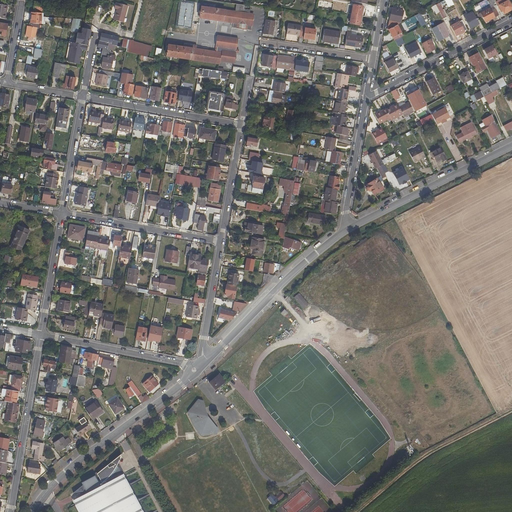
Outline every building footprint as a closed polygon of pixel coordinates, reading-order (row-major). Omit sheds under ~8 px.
[(479,14),(481,17),(482,17),(485,23),(495,18),(495,17),(499,15),(490,0),(489,0),(487,1),(491,8),(479,14)] [(43,2),(34,1),(34,11),(42,11),(43,2)] [(511,7),(508,1),(500,6),(502,10),(504,14),(510,11),(511,7)] [(177,27),(191,28),(194,3),(179,2),(177,27)] [(123,23),(128,6),(118,3),(118,4),(115,3),(114,8),(117,9),(114,20),(123,23)] [(439,12),(442,10),(439,3),(431,7),(435,14),(439,12)] [(250,6),(236,4),(235,12),(202,7),(201,7),(199,18),(233,23),(232,28),(237,29),(237,27),(247,29),(246,30),(251,31),(253,15),(249,14),(250,6)] [(351,15),(362,16),(363,7),(353,5),(351,15)] [(403,11),(392,9),(388,30),(389,30),(397,25),(401,23),(403,11)] [(43,13),(30,12),(30,23),(39,24),(45,24),(45,17),(43,17),(43,13)] [(350,24),(360,26),(362,16),(351,15),(350,24)] [(471,26),(472,28),(479,25),(475,16),(465,21),(469,27),(471,26)] [(275,22),(266,20),(263,34),(273,36),(275,22)] [(459,22),(450,27),(455,36),(464,32),(459,22)] [(39,24),(30,23),(29,27),(27,26),(26,37),(29,37),(28,40),(32,40),(32,38),(35,38),(36,28),(38,29),(39,24)] [(286,34),(299,36),(301,26),(301,25),(288,23),(286,34)] [(437,26),(444,39),(449,36),(442,24),(437,26)] [(389,30),(395,41),(399,38),(404,36),(405,35),(404,32),(402,33),(400,30),(403,29),(401,25),(398,27),(397,25),(389,30)] [(306,29),(307,27),(301,26),(299,36),(299,37),(304,38),(304,39),(314,41),(316,30),(306,29)] [(437,26),(432,29),(438,42),(444,39),(437,26)] [(340,32),(324,30),(322,42),(338,44),(340,32)] [(347,32),(345,45),(361,47),(363,38),(351,36),(351,33),(347,32)] [(101,33),(100,41),(99,41),(98,47),(103,48),(108,49),(109,43),(112,43),(113,44),(113,46),(125,49),(126,49),(126,52),(140,56),(147,57),(148,50),(150,51),(151,46),(127,40),(101,33)] [(217,47),(216,52),(215,64),(220,64),(220,62),(235,64),(236,53),(236,52),(235,52),(235,50),(237,50),(238,39),(217,36),(216,47),(217,47)] [(430,40),(422,44),(427,53),(435,49),(430,40)] [(79,65),(82,50),(87,50),(88,45),(81,44),(76,43),(75,43),(72,42),(69,59),(68,62),(79,65)] [(405,49),(410,58),(413,57),(421,53),(416,43),(405,49)] [(167,56),(202,62),(204,50),(196,49),(197,45),(184,44),(183,47),(168,45),(167,53),(166,53),(166,54),(167,54),(167,56)] [(493,45),(483,50),(490,64),(495,62),(493,57),(497,55),(493,45)] [(103,67),(103,69),(107,70),(108,68),(111,69),(113,60),(115,60),(116,56),(114,56),(112,55),(113,52),(110,52),(111,49),(108,49),(103,48),(101,57),(103,58),(101,67),(103,67)] [(202,62),(215,64),(216,52),(204,50),(202,62)] [(477,54),(469,58),(477,73),(485,69),(477,54)] [(272,68),(273,56),(263,55),(261,66),(272,68)] [(290,70),(290,67),(295,68),(296,58),(277,55),(275,68),(290,70)] [(383,60),(389,72),(398,67),(392,55),(383,60)] [(314,70),(321,71),(323,62),(316,61),(314,67),(314,70)] [(60,69),(66,69),(66,65),(55,63),(52,77),(59,79),(60,69)] [(172,68),(183,70),(184,67),(168,65),(167,74),(171,75),(172,68)] [(360,67),(347,65),(345,75),(346,75),(356,77),(357,73),(359,73),(360,67)] [(37,79),(38,70),(36,70),(36,68),(28,67),(27,71),(26,70),(25,73),(27,73),(26,77),(34,79),(35,78),(37,79)] [(202,69),(201,76),(220,79),(220,78),(203,76),(204,69),(202,69)] [(204,69),(203,76),(220,78),(226,79),(227,72),(204,69)] [(293,79),(293,82),(311,85),(312,84),(312,81),(303,79),(304,77),(312,79),(314,70),(311,70),(305,69),(304,74),(301,73),(300,80),(296,80),(293,79)] [(467,72),(459,76),(463,84),(466,82),(468,86),(473,83),(467,72)] [(345,75),(337,73),(334,88),(338,88),(344,89),(346,75),(345,75)] [(108,76),(99,74),(97,74),(95,85),(106,87),(108,76)] [(125,84),(123,94),(131,96),(133,86),(130,85),(130,82),(132,83),(133,76),(121,74),(121,75),(120,82),(120,83),(121,84),(123,85),(123,84),(125,84)] [(66,76),(65,85),(64,88),(73,90),(76,78),(66,76)] [(432,80),(431,77),(425,80),(433,95),(437,92),(441,91),(439,87),(434,78),(432,80)] [(286,84),(274,82),(273,91),(283,93),(285,93),(286,84)] [(499,89),(496,83),(489,87),(487,84),(479,88),(481,91),(484,97),(490,94),(496,91),(499,89)] [(146,99),(147,93),(148,93),(148,91),(147,91),(147,88),(137,86),(135,97),(146,99)] [(159,102),(161,89),(149,87),(148,91),(148,93),(147,99),(159,102)] [(418,92),(416,87),(412,89),(411,87),(409,88),(410,90),(407,91),(411,100),(419,96),(417,92),(418,92)] [(336,101),(346,102),(348,90),(344,89),(338,88),(336,101)] [(180,90),(178,101),(190,103),(192,92),(180,90)] [(273,91),(269,90),(267,102),(281,105),(283,93),(273,91)] [(395,101),(400,98),(396,90),(391,92),(395,101)] [(474,103),(484,97),(481,91),(471,97),(474,103)] [(176,94),(166,92),(164,102),(175,104),(176,94)] [(210,93),(207,110),(223,112),(226,95),(221,94),(221,95),(210,93)] [(9,96),(0,94),(0,96),(0,106),(7,107),(9,96)] [(494,102),(492,98),(490,94),(484,97),(488,105),(494,102)] [(233,96),(227,95),(225,108),(237,110),(238,106),(235,105),(236,101),(233,101),(233,96)] [(30,114),(31,112),(34,113),(37,100),(27,98),(25,111),(27,111),(27,114),(30,114)] [(71,108),(71,105),(73,106),(75,101),(66,99),(64,106),(71,108)] [(336,101),(335,100),(333,113),(336,113),(344,115),(346,102),(336,101)] [(404,103),(402,103),(398,106),(403,115),(404,117),(414,112),(409,102),(405,104),(404,103)] [(398,106),(397,103),(386,109),(391,118),(392,121),(403,115),(398,106)] [(59,108),(57,120),(67,122),(69,110),(59,108)] [(433,119),(436,125),(450,118),(445,108),(431,115),(433,119)] [(386,109),(385,109),(374,115),(379,124),(391,118),(386,109)] [(295,121),(297,111),(288,110),(286,120),(295,121)] [(101,113),(91,111),(89,122),(99,124),(100,121),(103,121),(102,128),(112,130),(114,119),(104,117),(105,112),(101,112),(101,113)] [(344,115),(336,113),(334,126),(336,126),(345,128),(347,115),(344,115)] [(41,124),(40,130),(45,131),(48,116),(36,114),(34,123),(41,124)] [(274,118),(264,117),(263,126),(264,127),(264,129),(268,129),(268,127),(272,128),(274,118)] [(135,118),(133,129),(143,130),(145,119),(135,118)] [(451,120),(450,118),(436,125),(437,126),(451,120)] [(492,119),(485,122),(487,126),(485,126),(491,138),(500,134),(492,119)] [(132,122),(119,120),(118,131),(130,133),(132,122)] [(511,121),(503,126),(506,131),(511,129),(511,130),(511,129),(511,121)] [(163,122),(163,127),(159,126),(158,135),(158,136),(170,138),(172,123),(163,122)] [(185,128),(185,125),(180,124),(180,122),(175,122),(173,137),(183,138),(183,137),(185,128)] [(455,136),(459,143),(467,139),(468,140),(472,138),(471,137),(476,134),(471,123),(460,128),(462,133),(455,136)] [(159,126),(149,124),(149,127),(146,127),(145,133),(158,135),(159,126)] [(339,139),(347,141),(348,137),(347,136),(348,133),(348,128),(345,128),(336,126),(334,134),(340,135),(339,139)] [(31,128),(22,127),(19,141),(29,142),(31,128)] [(185,128),(183,137),(195,139),(196,130),(185,128)] [(216,131),(201,128),(199,138),(214,141),(216,131)] [(378,132),(376,132),(372,134),(377,144),(387,139),(381,128),(377,130),(378,132)] [(53,135),(46,133),(45,141),(47,141),(46,149),(51,150),(53,135)] [(252,136),(248,136),(247,145),(256,147),(258,138),(252,136)] [(336,139),(327,137),(324,150),(332,151),(334,151),(336,139)] [(115,144),(107,142),(105,152),(116,154),(117,148),(114,148),(115,144)] [(212,160),(223,162),(226,146),(215,144),(212,160)] [(409,153),(414,163),(425,157),(420,147),(409,153)] [(447,160),(441,147),(430,153),(432,157),(434,157),(436,162),(441,160),(442,162),(447,160)] [(43,157),(43,155),(50,156),(51,152),(42,150),(31,148),(30,156),(38,158),(39,156),(43,157)] [(330,163),(340,165),(342,153),(334,151),(332,151),(330,163)] [(377,152),(368,156),(375,170),(383,165),(377,152)] [(249,160),(258,162),(260,155),(250,153),(249,160)] [(43,168),(53,170),(54,165),(57,165),(57,160),(45,158),(43,168)] [(76,162),(75,169),(77,170),(77,172),(84,173),(85,171),(91,173),(93,164),(95,165),(95,163),(102,164),(102,161),(87,158),(86,163),(76,162)] [(392,161),(396,168),(401,165),(397,158),(392,161)] [(102,164),(101,170),(103,170),(112,172),(111,175),(120,177),(122,166),(104,162),(104,161),(102,161),(102,164)] [(314,172),(316,162),(310,161),(310,162),(307,161),(306,165),(297,164),(296,169),(296,170),(301,171),(301,170),(314,172)] [(397,168),(396,168),(392,161),(386,164),(389,171),(390,172),(397,168)] [(174,169),(171,169),(171,165),(166,164),(164,172),(173,173),(177,174),(178,166),(174,166),(174,169)] [(208,180),(218,181),(221,168),(210,166),(208,180)] [(59,175),(48,173),(45,187),(56,189),(59,175)] [(139,174),(138,181),(149,183),(151,176),(139,174)] [(265,179),(255,177),(252,193),(262,194),(265,179)] [(281,216),(288,217),(290,207),(292,194),(294,182),(294,181),(288,180),(281,179),(279,185),(285,186),(284,190),(285,192),(287,193),(284,205),(283,205),(281,216)] [(334,183),(331,182),(330,188),(339,190),(341,180),(335,179),(334,183)] [(371,190),(374,195),(384,189),(377,179),(369,184),(367,186),(367,187),(367,188),(367,189),(368,190),(369,191),(370,190),(371,190)] [(13,186),(2,184),(1,193),(11,195),(13,186)] [(221,185),(211,184),(208,201),(218,202),(221,185)] [(36,186),(34,186),(34,191),(44,193),(43,197),(44,197),(43,203),(55,206),(56,200),(53,199),(53,196),(50,195),(50,193),(44,192),(45,187),(44,187),(40,186),(36,186)] [(324,200),(335,202),(337,190),(326,188),(324,200)] [(138,193),(128,191),(126,201),(133,202),(136,203),(138,193)] [(87,196),(77,194),(75,205),(85,207),(87,196)] [(159,201),(160,197),(147,195),(146,205),(158,207),(159,201)] [(198,197),(197,205),(205,207),(206,202),(205,202),(206,199),(198,197)] [(320,212),(335,215),(337,203),(335,202),(324,200),(323,200),(322,205),(321,205),(320,212)] [(160,210),(160,212),(170,213),(171,204),(159,201),(158,207),(158,209),(160,210)] [(189,210),(182,208),(177,207),(176,212),(177,212),(176,218),(187,220),(189,210)] [(326,216),(309,213),(307,224),(321,227),(321,225),(324,225),(326,216)] [(207,220),(205,220),(205,216),(195,215),(193,225),(198,225),(197,230),(203,231),(204,223),(207,223),(207,220)] [(247,228),(245,228),(245,232),(257,234),(258,225),(248,223),(247,228)] [(85,228),(69,225),(67,238),(83,241),(85,228)] [(20,226),(17,232),(10,247),(20,252),(29,230),(20,226)] [(15,231),(8,247),(10,247),(17,232),(15,231)] [(98,238),(98,237),(87,235),(85,247),(96,249),(98,238)] [(122,237),(118,236),(114,236),(112,245),(121,247),(121,245),(122,237)] [(98,238),(96,249),(108,251),(110,240),(98,238)] [(265,240),(252,238),(250,249),(253,249),(252,255),(262,256),(265,240)] [(284,241),(282,248),(289,250),(289,248),(296,250),(298,251),(301,243),(284,238),(284,239),(284,241)] [(121,247),(119,257),(130,259),(133,245),(125,244),(125,246),(121,245),(121,247)] [(144,246),(142,257),(154,259),(155,248),(151,247),(148,247),(144,246)] [(180,258),(178,257),(179,252),(166,250),(165,262),(176,264),(177,262),(180,262),(180,258)] [(73,254),(65,253),(65,255),(66,255),(65,259),(64,264),(75,266),(77,257),(72,256),(73,254)] [(200,261),(201,255),(196,254),(196,255),(190,254),(190,256),(187,271),(198,273),(199,271),(200,261)] [(243,270),(252,271),(253,259),(244,258),(243,270)] [(198,273),(201,274),(203,274),(206,275),(208,261),(203,260),(202,261),(200,261),(199,271),(198,273)] [(278,270),(279,264),(265,262),(263,272),(273,274),(274,269),(278,270)] [(139,270),(129,269),(127,282),(136,284),(139,270)] [(201,274),(198,273),(196,284),(199,284),(198,285),(203,286),(205,277),(203,276),(201,276),(201,274)] [(239,275),(230,273),(227,285),(237,286),(239,275)] [(262,283),(259,290),(257,293),(275,276),(264,274),(262,283)] [(22,275),(21,285),(25,286),(25,285),(36,287),(38,277),(22,275)] [(167,279),(165,279),(165,276),(161,276),(160,280),(153,279),(152,285),(159,286),(158,288),(174,291),(176,281),(167,279)] [(71,284),(62,282),(60,292),(69,294),(71,284)] [(227,285),(226,284),(224,295),(229,296),(229,298),(234,299),(237,286),(227,285)] [(309,304),(300,293),(294,297),(303,309),(309,304)] [(37,296),(28,294),(25,309),(27,309),(34,311),(37,296)] [(71,302),(59,300),(57,311),(69,313),(71,302)] [(91,302),(79,300),(79,304),(85,305),(85,307),(85,308),(83,308),(82,311),(85,311),(84,315),(88,315),(91,302)] [(239,312),(247,304),(243,303),(234,301),(232,311),(239,312)] [(102,314),(103,304),(91,302),(88,315),(88,316),(101,318),(102,314)] [(199,307),(188,305),(186,317),(197,319),(199,307)] [(25,309),(17,308),(15,320),(25,321),(27,309),(25,309)] [(231,320),(235,316),(230,315),(231,312),(220,310),(219,318),(231,320)] [(103,322),(103,324),(103,327),(112,329),(114,316),(102,314),(101,318),(100,321),(103,322)] [(63,329),(73,330),(75,318),(63,316),(62,320),(65,321),(63,329)] [(151,322),(150,331),(160,333),(162,324),(151,322)] [(125,327),(115,325),(113,336),(123,338),(125,327)] [(147,328),(138,327),(136,340),(145,342),(147,328)] [(192,330),(178,328),(177,338),(191,340),(192,330)] [(29,354),(30,344),(29,342),(19,341),(19,344),(16,344),(15,351),(29,354)] [(182,354),(186,343),(180,341),(176,353),(182,354)] [(63,347),(61,357),(74,360),(76,351),(72,350),(72,349),(63,347)] [(97,361),(98,355),(85,352),(83,358),(89,359),(87,368),(93,369),(94,361),(97,361)] [(8,367),(8,368),(20,370),(22,359),(7,356),(6,366),(8,367)] [(104,368),(112,369),(114,359),(99,356),(97,364),(101,365),(105,366),(104,368)] [(45,365),(45,367),(45,371),(50,372),(50,369),(55,370),(57,361),(44,359),(43,365),(45,365)] [(227,383),(218,374),(209,383),(216,390),(219,387),(221,389),(227,383)] [(13,380),(12,385),(21,386),(23,377),(9,375),(8,380),(13,380)] [(76,386),(83,388),(86,376),(78,375),(78,378),(77,382),(76,386)] [(159,384),(152,376),(142,384),(149,392),(159,384)] [(127,377),(127,383),(129,386),(142,404),(149,399),(146,394),(143,397),(131,381),(130,377),(127,377)] [(47,387),(46,391),(55,393),(57,380),(48,379),(48,382),(47,387)] [(134,395),(129,388),(125,390),(130,398),(134,395)] [(0,396),(5,397),(4,402),(6,402),(18,404),(19,399),(16,398),(18,391),(2,389),(0,396)] [(124,408),(117,399),(109,404),(115,414),(119,411),(124,408)] [(3,421),(15,423),(18,404),(6,402),(4,414),(2,414),(1,419),(3,420),(3,421)] [(85,409),(92,420),(97,417),(97,416),(103,412),(96,402),(85,409)] [(209,436),(217,431),(212,424),(211,425),(209,422),(210,421),(206,416),(207,415),(203,411),(205,410),(201,402),(193,406),(194,408),(190,411),(191,412),(187,414),(200,437),(203,435),(205,437),(207,435),(209,436)] [(37,419),(33,435),(43,438),(44,433),(43,433),(45,421),(37,419)] [(83,434),(91,429),(86,421),(75,429),(80,436),(83,434)] [(10,439),(0,437),(0,449),(8,451),(10,439)] [(63,437),(53,444),(58,451),(71,443),(68,438),(65,440),(63,437)] [(41,462),(42,456),(44,444),(32,442),(31,449),(35,449),(34,460),(38,461),(41,462)] [(77,503),(82,511),(144,511),(119,466),(117,464),(121,454),(72,494),(77,494),(81,494),(84,493),(81,495),(84,499),(77,503)] [(40,467),(38,464),(29,462),(27,472),(32,473),(40,474),(41,471),(39,471),(40,467)] [(272,506),(284,496),(280,490),(267,500),(272,506)]
